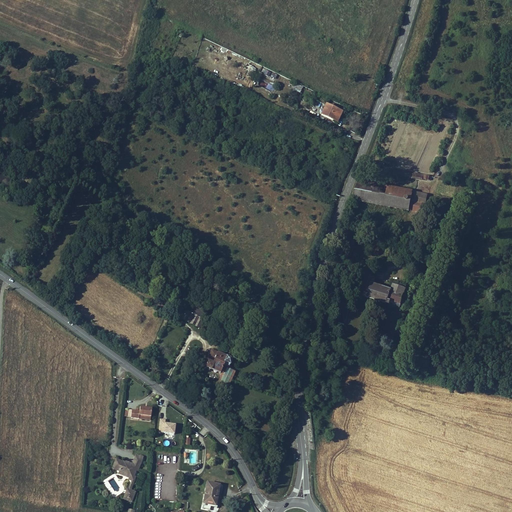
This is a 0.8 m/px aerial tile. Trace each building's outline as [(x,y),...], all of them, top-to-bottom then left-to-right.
[(258,84),(272,91),(274,86),(261,79),(258,84)] [(294,83),(293,83),(292,85),(291,89),(300,93),(301,89),(298,88),(299,85),(294,83)] [(322,115),(334,121),(337,116),(339,116),(341,112),(326,105),(322,115)] [(423,181),(423,179),(424,175),(398,170),(397,175),(423,181)] [(358,180),(351,199),(356,200),(370,203),(370,205),(372,206),(372,203),(376,204),(409,211),(409,210),(423,213),(427,195),(412,192),(412,191),(358,180)] [(409,227),(401,225),(401,226),(398,237),(408,239),(408,237),(409,227)] [(396,248),(406,250),(408,239),(398,237),(396,248)] [(365,275),(359,295),(399,308),(402,299),(405,289),(393,284),(391,290),(373,284),(374,278),(365,275)] [(245,304),(235,297),(233,300),(244,307),(245,304)] [(196,302),(193,307),(206,314),(209,308),(196,302)] [(143,311),(154,317),(158,309),(147,303),(143,311)] [(193,307),(190,313),(203,320),(206,314),(193,307)] [(199,328),(203,320),(190,313),(186,311),(182,319),(199,328)] [(206,356),(206,358),(204,361),(205,362),(203,364),(206,365),(205,368),(210,370),(211,367),(221,372),(221,370),(226,373),(227,371),(229,365),(232,360),(226,358),(217,354),(218,352),(216,351),(216,350),(212,348),(210,351),(208,357),(206,356)] [(129,417),(137,418),(138,414),(150,416),(151,407),(146,406),(146,408),(144,407),(144,406),(139,406),(138,410),(130,409),(129,417)] [(174,434),(175,423),(165,423),(165,419),(159,419),(158,433),(174,434)] [(117,459),(113,470),(120,472),(119,475),(130,479),(131,476),(135,478),(137,471),(139,472),(144,457),(141,456),(140,456),(137,455),(134,464),(131,463),(131,464),(128,463),(129,462),(125,461),(124,462),(117,459)] [(126,489),(125,494),(130,496),(132,491),(136,478),(135,478),(131,476),(130,479),(130,480),(132,481),(128,490),(126,489)] [(207,483),(203,504),(209,505),(215,506),(217,496),(219,485),(207,483)] [(130,496),(125,494),(123,499),(132,503),(136,492),(132,491),(130,496)] [(219,496),(217,496),(215,506),(209,505),(209,507),(217,508),(219,496)]
